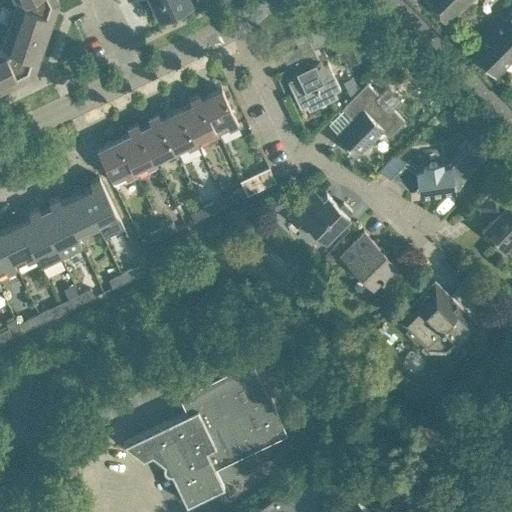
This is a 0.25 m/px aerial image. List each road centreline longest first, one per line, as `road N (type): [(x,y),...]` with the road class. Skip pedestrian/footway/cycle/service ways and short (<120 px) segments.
road 1 (unclassified): [(434,227),(302,148),(242,28)]
road 2 (residential): [(0,141),(141,76)]
